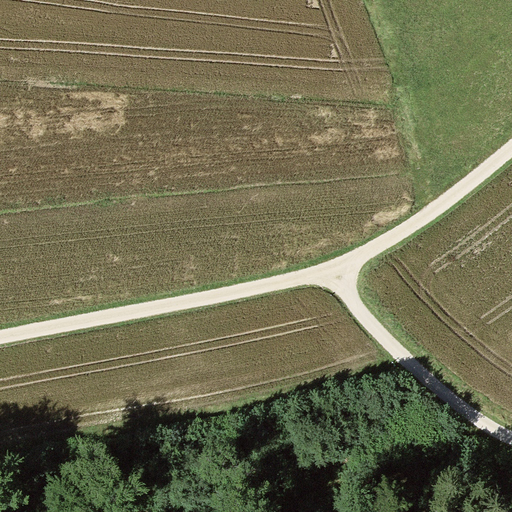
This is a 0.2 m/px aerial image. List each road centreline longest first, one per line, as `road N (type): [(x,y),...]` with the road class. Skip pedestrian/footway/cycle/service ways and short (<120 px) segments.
road 1 (track): [(337,272),(0,336)]
road 2 (track): [(511,440),(375,332),(337,272)]
road 3 (track): [(511,148),(337,272)]
